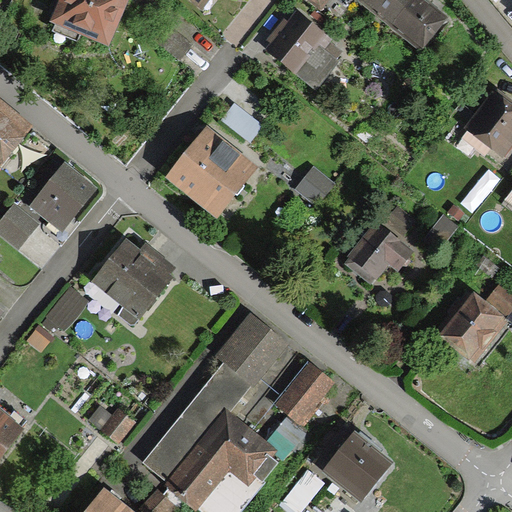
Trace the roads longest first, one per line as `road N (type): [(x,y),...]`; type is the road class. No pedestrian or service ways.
road 1 (residential): [(126,186),(492,483)]
road 2 (residential): [(0,344),(126,186)]
road 3 (residential): [(227,51),(126,186)]
road 4 (residential): [(0,82),(126,186)]
